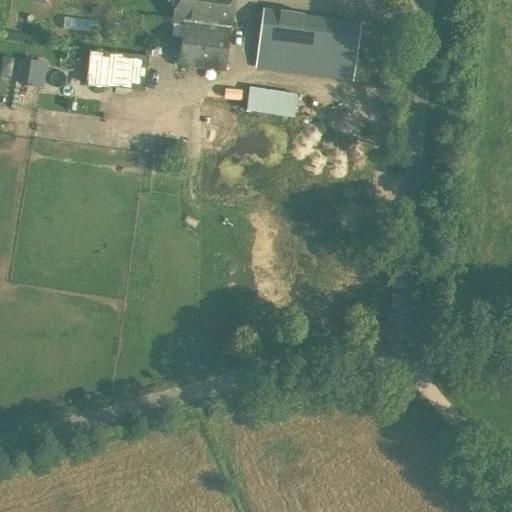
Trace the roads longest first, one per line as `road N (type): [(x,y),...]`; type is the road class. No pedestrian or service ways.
road 1 (unclassified): [(0,445),(320,357),(393,347)]
road 2 (unclassified): [(393,347),(424,0)]
road 3 (track): [(511,470),(393,347)]
